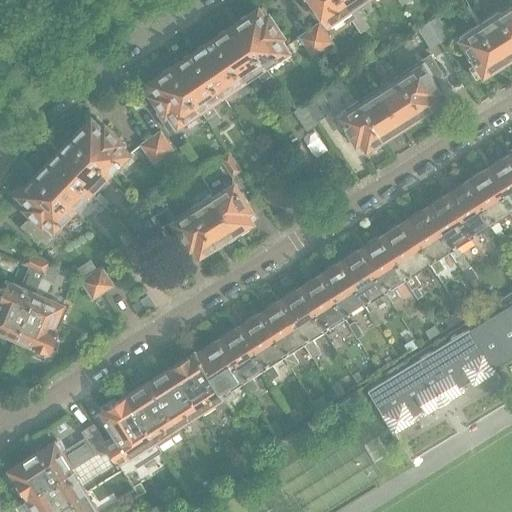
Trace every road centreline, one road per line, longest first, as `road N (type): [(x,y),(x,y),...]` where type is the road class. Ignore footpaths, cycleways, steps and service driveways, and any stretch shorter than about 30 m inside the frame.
road 1 (residential): [(0,430),(511,107)]
road 2 (residential): [(0,156),(39,109),(197,0)]
